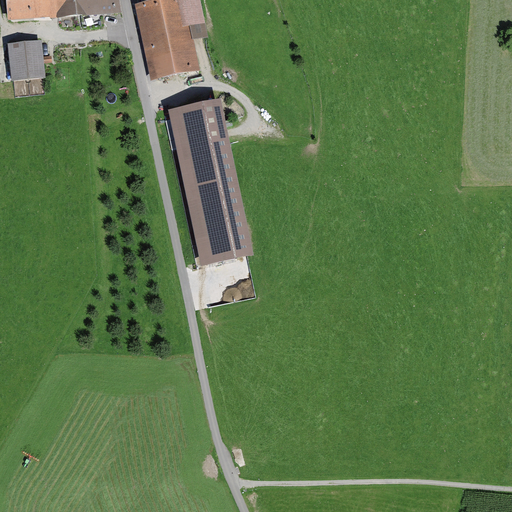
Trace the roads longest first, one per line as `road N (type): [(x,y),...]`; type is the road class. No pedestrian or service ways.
road 1 (residential): [(123,0),(221,452),(244,511)]
road 2 (track): [(233,484),(511,489)]
